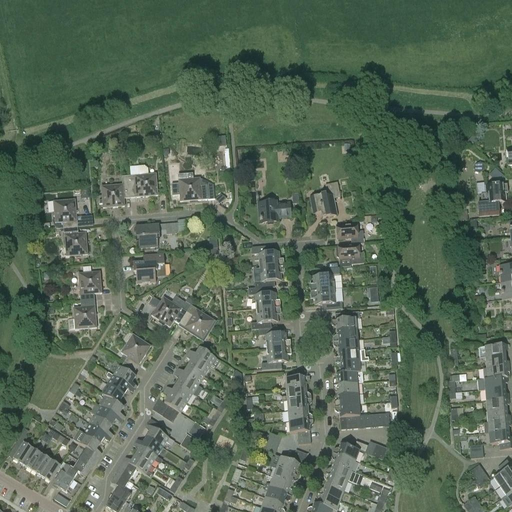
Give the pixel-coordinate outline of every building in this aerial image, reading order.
[(129,185),(130,199),(158,197),(156,175),(148,176),(147,170),(144,167),(129,168),(130,177),(128,177),(129,185)] [(214,200),(212,186),(200,179),(193,180),(192,175),(177,176),(178,185),(171,186),(172,197),(179,197),(180,203),(214,200)] [(99,205),(102,205),(103,210),(124,208),(124,200),(130,199),(129,185),(128,177),(121,178),(122,186),(101,188),(102,201),(99,201),(99,205)] [(340,199),(337,184),(325,186),(327,198),(325,199),(324,196),(310,199),(313,215),(321,213),(322,219),(336,216),(333,200),(340,199)] [(507,194),(506,185),(485,187),(485,195),(481,196),(481,205),(477,205),(478,218),(498,217),(497,204),(506,203),(505,194),(507,194)] [(63,224),(63,230),(77,229),(75,201),(53,203),(55,225),(63,224)] [(290,219),(289,205),(276,206),(276,203),(258,205),(260,225),(277,223),(277,220),(290,219)] [(179,235),(178,225),(165,226),(166,236),(179,235)] [(158,226),(135,228),(136,238),(138,238),(139,250),(158,248),(157,236),(159,236),(158,226)] [(351,246),(364,245),(363,233),(357,233),(356,226),(336,227),(337,241),(350,240),(351,246)] [(77,229),(63,230),(66,258),(88,256),(86,234),(78,235),(77,229)] [(364,245),(351,246),(338,247),(339,261),(350,260),(351,266),(363,265),(363,259),(362,254),(359,254),(358,246),(364,245)] [(259,269),(283,268),(283,260),(279,261),(279,253),(266,254),(266,248),(251,249),(252,256),(258,256),(259,269)] [(164,278),(163,256),(143,257),(143,264),(132,264),(133,274),(136,274),(136,286),(155,285),(155,279),(164,278)] [(511,266),(499,267),(500,285),(511,283),(511,266)] [(283,268),(259,269),(260,283),(254,284),(255,290),(262,290),(269,289),(269,283),(281,282),(280,275),(284,275),(283,268)] [(310,293),(334,291),(333,277),(339,276),(338,269),(324,271),(324,277),(312,278),(313,285),(309,286),(310,293)] [(78,275),(80,303),(94,302),(94,296),(102,295),(100,273),(78,275)] [(511,302),(511,301),(511,283),(500,285),(502,302),(511,302)] [(368,299),(370,299),(378,299),(377,289),(368,290),(368,299)] [(255,297),(256,311),(280,309),(279,302),(276,302),(275,295),(263,296),(262,290),(255,290),(248,290),(248,297),(255,297)] [(334,291),(310,293),(310,300),(314,299),(315,307),(327,306),(327,312),(342,311),(341,304),(335,304),(334,291)] [(174,322),(179,326),(187,314),(163,299),(151,317),(170,329),(174,322)] [(94,302),(80,303),(81,309),(73,309),(75,331),(97,329),(94,302)] [(191,307),(187,314),(179,326),(202,341),(214,322),(191,307)] [(280,316),(280,309),(256,311),(257,325),(251,325),(251,332),(258,331),(266,330),(265,324),(278,323),(277,316),(280,316)] [(336,333),(356,331),(355,320),(359,320),(358,313),(347,314),(334,315),(335,321),(331,322),(331,326),(334,328),(335,328),(336,333)] [(273,329),(266,330),(258,331),(259,338),(265,337),(266,351),(290,349),(290,342),(286,342),(285,335),(273,336),(273,329)] [(356,331),(336,333),(336,337),(334,337),(332,340),(333,344),(357,342),(356,331)] [(120,361),(124,364),(135,371),(151,348),(132,336),(120,354),(123,356),(120,361)] [(357,342),(333,344),(333,348),(336,350),(337,350),(337,354),(358,352),(357,342)] [(485,359),(505,358),(504,352),(507,352),(507,346),(478,349),(479,360),(485,359)] [(216,368),(212,366),(215,360),(199,349),(195,355),(190,352),(188,355),(209,369),(214,372),(216,368)] [(291,356),(290,349),(266,351),(267,365),(261,365),(261,372),(276,371),(275,365),(288,364),(287,356),(291,356)] [(358,352),(337,354),(338,358),(336,359),(334,361),(334,365),(359,363),(368,363),(368,359),(365,359),(364,352),(358,352)] [(191,362),(187,368),(204,378),(209,369),(188,355),(186,359),(191,362)] [(505,358),(485,359),(486,370),(509,368),(508,363),(505,363),(505,358)] [(91,369),(94,365),(89,362),(83,371),(88,374),(91,369)] [(335,375),(335,376),(359,374),(359,363),(334,365),(335,369),(337,371),(339,371),(339,375),(335,375)] [(119,368),(113,377),(135,391),(137,388),(131,384),(135,378),(132,376),(135,371),(124,364),(121,369),(119,368)] [(178,370),(176,374),(198,387),(204,378),(187,368),(184,374),(178,370)] [(484,381),(506,379),(504,379),(504,374),(509,374),(509,368),(486,370),(483,370),(484,381)] [(286,391),(306,390),(306,385),(307,385),(309,382),(309,378),(305,379),(305,372),(292,373),(293,380),(285,380),(286,391)] [(135,391),(113,377),(108,374),(106,377),(111,380),(107,386),(123,397),(127,391),(132,394),(135,391)] [(202,390),(198,387),(176,374),(174,377),(179,380),(176,386),(192,396),(196,399),(202,390)] [(332,383),(332,387),(356,385),(362,385),(362,374),(359,374),(335,376),(336,380),(334,380),(332,383)] [(485,392),(504,390),(504,385),(507,385),(506,379),(484,381),(477,382),(478,393),(485,392)] [(337,393),(337,397),(357,396),(356,385),(332,387),(333,391),(335,393),(337,393)] [(107,386),(101,395),(123,409),(125,406),(120,402),(123,397),(107,386)] [(167,388),(165,392),(186,405),(192,396),(176,386),(172,392),(167,388)] [(306,390),(286,391),(287,402),(311,400),(310,396),(308,394),(306,394),(306,390)] [(486,403),(508,401),(508,396),(505,396),(504,390),(485,392),(486,403)] [(180,415),(186,405),(165,392),(162,395),(168,398),(164,404),(164,405),(169,408),(179,414),(180,415)] [(107,399),(101,408),(122,422),(125,418),(119,415),(123,409),(101,395),(107,399)] [(358,407),(357,396),(337,397),(337,402),(336,402),(334,405),(334,409),(358,407)] [(311,400),(287,402),(287,413),(308,411),(307,407),(309,407),(311,404),(311,400)] [(159,401),(155,406),(165,413),(169,408),(164,405),(164,404),(159,401)] [(486,403),(487,414),(506,412),(505,407),(509,406),(508,401),(486,403)] [(162,418),(165,413),(155,406),(152,412),(162,418)] [(351,418),(357,418),(359,418),(358,407),(334,409),(334,412),(337,415),(338,415),(339,419),(345,419),(351,418)] [(101,408),(95,417),(111,427),(115,421),(120,425),(122,422),(101,408)] [(175,419),(179,414),(169,408),(165,413),(175,419)] [(308,411),(287,413),(288,424),(313,422),(312,418),(310,415),(308,415),(308,411)] [(487,414),(487,424),(510,422),(510,417),(506,417),(506,412),(487,414)] [(175,419),(165,413),(162,418),(172,424),(175,419)] [(95,417),(89,426),(111,440),(113,437),(108,433),(111,427),(95,417)] [(150,421),(147,426),(157,432),(160,427),(150,421)] [(313,422),(288,424),(289,435),(297,434),(310,433),(309,428),(311,428),(313,426),(313,422)] [(487,424),(488,435),(508,433),(507,428),(510,428),(510,422),(487,424)] [(191,429),(201,436),(205,430),(195,424),(191,429)] [(84,435),(100,445),(103,440),(109,443),(111,440),(89,426),(84,435)] [(146,439),(163,449),(166,443),(171,446),(174,443),(167,439),(170,433),(160,427),(157,432),(147,426),(145,429),(150,433),(146,439)] [(201,436),(191,429),(188,435),(198,441),(201,436)] [(25,430),(18,441),(14,447),(19,450),(13,461),(22,467),(33,450),(23,444),(27,439),(26,436),(28,432),(25,430)] [(77,444),(86,450),(99,458),(101,455),(96,451),(100,445),(84,435),(78,432),(72,441),(77,444)] [(508,433),(488,435),(489,446),(499,445),(500,452),(511,450),(511,446),(511,439),(508,439),(508,433)] [(269,435),(267,440),(279,445),(281,439),(269,435)] [(187,436),(183,442),(193,448),(197,443),(187,436)] [(137,441),(135,444),(157,458),(163,449),(146,439),(143,444),(137,441)] [(267,440),(265,446),(277,451),(279,445),(267,440)] [(193,448),(183,442),(180,447),(190,453),(193,448)] [(353,449),(365,454),(368,447),(356,443),(353,449)] [(371,457),(375,445),(369,443),(368,447),(365,454),(365,455),(371,457)] [(138,451),(135,457),(151,467),(155,461),(160,465),(162,461),(157,458),(135,444),(133,448),(138,451)] [(334,451),(332,454),(355,463),(359,453),(340,445),(338,450),(337,449),(334,451)] [(371,457),(376,459),(381,448),(375,445),(371,457)] [(275,457),(277,451),(265,446),(263,452),(275,457)] [(381,448),(376,459),(382,462),(387,450),(381,448)] [(22,467),(31,472),(42,456),(33,450),(22,467)] [(96,462),(99,458),(86,450),(78,462),(91,470),(96,462)] [(296,451),(293,457),(305,462),(307,456),(296,451)] [(334,462),(332,466),(351,473),(355,463),(332,454),(331,458),(332,461),(334,462)] [(31,472),(40,478),(51,462),(42,456),(31,472)] [(124,462),(145,476),(150,480),(152,476),(147,473),(151,467),(135,457),(131,463),(126,459),(124,462)] [(305,462),(293,457),(291,463),(299,466),(303,468),(305,462)] [(280,459),(276,469),(299,478),(300,474),(299,471),(298,470),(299,466),(291,463),(280,459)] [(493,479),(499,489),(511,479),(511,466),(508,461),(498,469),(501,474),(493,479)] [(60,467),(51,462),(40,478),(50,484),(60,467)] [(66,466),(61,473),(73,481),(78,474),(85,479),(90,470),(91,471),(91,470),(78,462),(73,470),(66,466)] [(116,475),(116,476),(129,483),(136,471),(145,477),(145,476),(124,462),(121,467),(122,467),(116,475)] [(326,471),(325,475),(347,483),(351,473),(332,466),(331,470),(329,469),(326,471)] [(472,479),(482,472),(479,466),(468,474),(472,479)] [(276,469),(272,479),(291,487),(293,482),(294,483),(297,482),(299,478),(276,469)] [(475,484),(486,477),(482,472),(472,479),(475,484)] [(65,494),(73,481),(61,473),(53,486),(65,494)] [(344,493),(347,483),(325,475),(323,478),(325,481),(326,482),(324,486),(344,493)] [(118,489),(113,496),(126,504),(130,496),(123,492),(129,483),(116,476),(111,484),(118,489)] [(486,477),(475,484),(479,489),(489,482),(486,477)] [(264,488),(268,489),(291,498),(293,494),(291,491),(290,491),(291,487),(272,479),(270,485),(266,484),(264,488)] [(511,479),(499,489),(506,498),(511,493),(511,479)] [(318,491),(317,495),(340,504),(344,493),(324,486),(323,490),(322,490),(318,491)] [(265,500),(284,507),(285,503),(287,503),(290,502),(291,498),(268,489),(264,488),(263,491),(267,493),(265,500)] [(165,500),(168,495),(159,489),(156,495),(165,500)] [(313,504),(313,505),(331,511),(336,511),(340,504),(317,495),(316,498),(317,502),(318,502),(317,506),(313,504)] [(120,511),(126,504),(113,496),(105,508),(110,511),(120,511)] [(265,500),(261,510),(267,511),(283,511),(284,511),(282,511),(284,507),(265,500)] [(466,511),(472,508),(468,503),(463,507),(466,511)]
